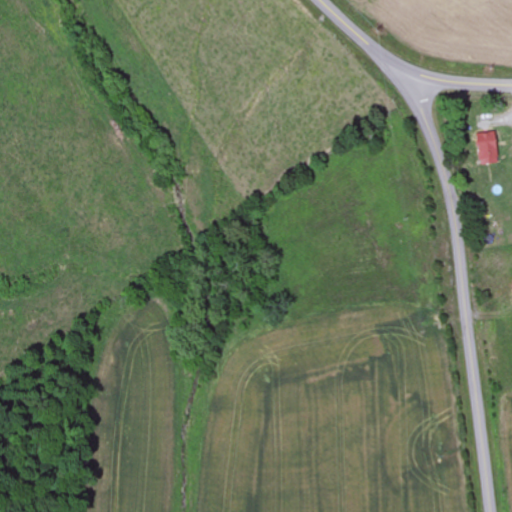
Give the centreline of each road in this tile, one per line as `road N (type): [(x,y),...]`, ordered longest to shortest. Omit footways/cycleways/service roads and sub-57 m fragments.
road 1 (secondary): [(490,511),(453,211),(399,62)]
road 2 (secondary): [(511,84),(411,68),(324,0)]
